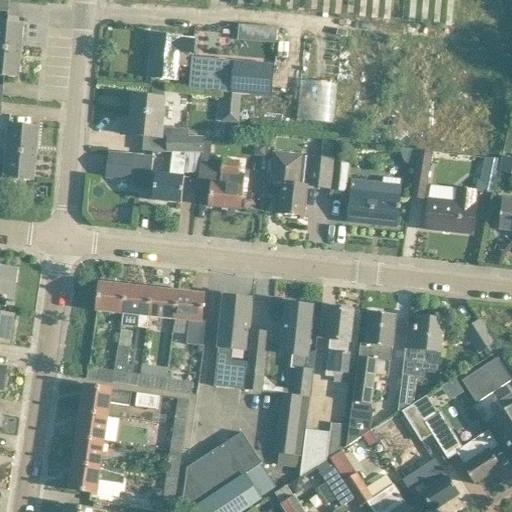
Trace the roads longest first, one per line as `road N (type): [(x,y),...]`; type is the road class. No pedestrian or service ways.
road 1 (residential): [(511,291),(64,239)]
road 2 (residential): [(22,511),(64,239)]
road 3 (residential): [(64,239),(86,0)]
